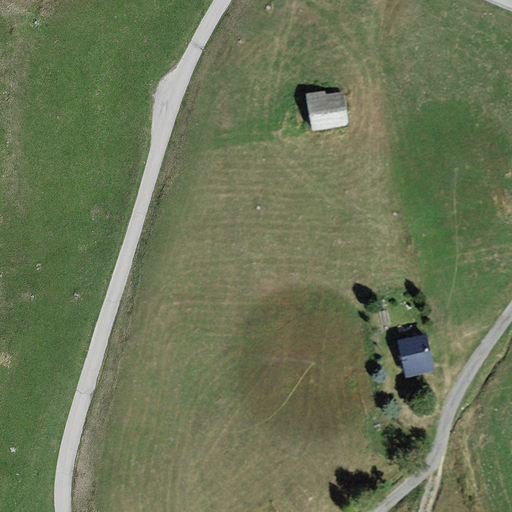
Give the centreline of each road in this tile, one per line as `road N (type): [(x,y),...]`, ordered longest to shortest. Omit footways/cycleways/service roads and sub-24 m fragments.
road 1 (unclassified): [(63,511),(74,426),(164,123),(222,0)]
road 2 (track): [(376,511),(432,459),(454,396),(511,307)]
